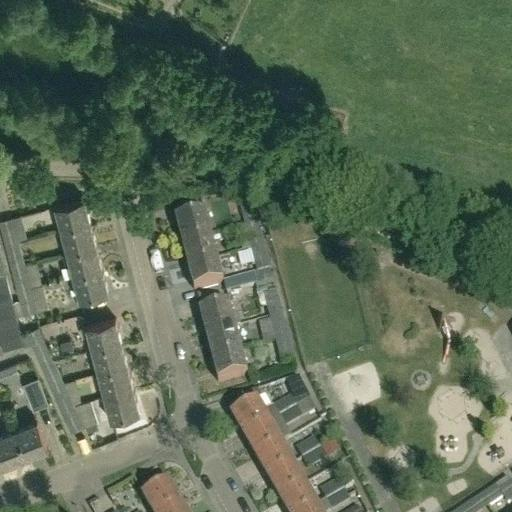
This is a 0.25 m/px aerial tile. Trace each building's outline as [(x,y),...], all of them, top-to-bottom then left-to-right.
[(61,230),(90,223),(84,199),(55,207),(61,230)] [(244,227),(258,224),(252,199),(238,203),(244,227)] [(181,244),(211,236),(204,212),(175,219),(181,244)] [(0,226),(5,245),(18,242),(18,240),(27,238),(21,215),(0,220),(0,226)] [(90,223),(61,230),(67,254),(96,246),(90,223)] [(258,224),(244,227),(245,229),(235,231),(239,247),(249,245),(250,250),(264,246),(258,224)] [(217,259),(211,236),(181,244),(187,267),(217,259)] [(24,264),(18,242),(5,245),(11,268),(24,264)] [(96,246),(67,254),(73,277),(102,269),(96,246)] [(270,270),(264,246),(250,250),(256,273),(270,270)] [(217,259),(187,267),(194,290),(223,283),(217,259)] [(24,264),(11,268),(17,290),(30,287),(30,288),(42,285),(36,262),(25,265),(24,264)] [(109,293),(102,269),(73,277),(79,301),(109,293)] [(269,271),(254,275),(257,285),(272,281),(269,271)] [(254,275),(223,283),(226,293),(257,285),(254,275)] [(0,297),(11,295),(8,284),(0,286),(0,297)] [(30,287),(17,290),(23,316),(37,312),(30,288),(30,287)] [(269,320),(282,316),(276,292),(263,295),(269,320)] [(0,308),(13,305),(11,295),(0,297),(0,308)] [(206,336),(235,328),(229,304),(199,311),(206,336)] [(0,319),(16,315),(13,305),(0,308),(0,319)] [(0,330),(19,325),(16,315),(0,319),(0,330)] [(282,316),(269,320),(275,342),(288,339),(282,316)] [(92,351),(122,343),(115,319),(86,326),(79,328),(81,338),(88,336),(92,351)] [(21,335),(19,325),(0,330),(0,338),(1,341),(21,335)] [(53,359),(38,327),(21,335),(24,346),(30,345),(41,368),(54,362),(53,359)] [(241,351),(235,328),(206,336),(212,359),(241,351)] [(21,335),(1,341),(3,351),(24,346),(21,335)] [(294,362),(288,339),(275,342),(281,366),(294,362)] [(128,366),(122,343),(92,351),(98,374),(128,366)] [(247,374),(241,351),(212,359),(218,382),(247,374)] [(63,382),(54,362),(41,368),(50,389),(63,383),(63,382)] [(14,365),(0,370),(0,383),(18,376),(14,365)] [(134,389),(128,366),(98,374),(104,397),(134,389)] [(23,384),(33,410),(48,405),(38,378),(23,384)] [(63,383),(50,389),(60,410),(81,401),(75,379),(63,382),(63,383)] [(134,389),(104,397),(110,420),(140,412),(134,389)] [(296,407),(296,408),(309,400),(303,390),(263,413),(257,402),(230,417),(243,438),(269,423),(280,417),(296,407)] [(81,403),(81,401),(60,410),(70,432),(83,427),(85,426),(96,423),(90,401),(81,403)] [(280,417),(285,427),(302,417),(296,408),(296,407),(280,417)] [(14,430),(25,458),(48,449),(37,420),(14,430)] [(96,423),(85,426),(87,433),(98,430),(96,423)] [(243,438),(255,459),(281,444),(274,433),(269,423),(243,438)] [(25,458),(14,430),(0,435),(0,460),(3,467),(25,458)] [(301,460),(320,449),(313,438),(294,449),(300,459),(301,460)] [(333,441),(320,449),(326,459),(339,451),(333,441)] [(281,444),(255,459),(267,480),(293,465),(293,464),(281,444)] [(326,459),(320,449),(301,460),(307,470),(326,459)] [(299,475),(293,465),(267,480),(278,501),(305,485),(299,475)] [(484,493),(492,506),(503,498),(508,504),(511,501),(511,485),(507,479),(484,493)] [(326,501),(344,490),(338,480),(320,490),(326,501)] [(150,511),(167,511),(181,504),(169,482),(142,497),(150,511)] [(305,485),(278,501),(284,511),(306,511),(317,506),(305,485)] [(349,501),(344,490),(326,501),(331,511),(349,501)] [(482,511),(492,506),(484,493),(463,507),(466,511),(482,511)]
